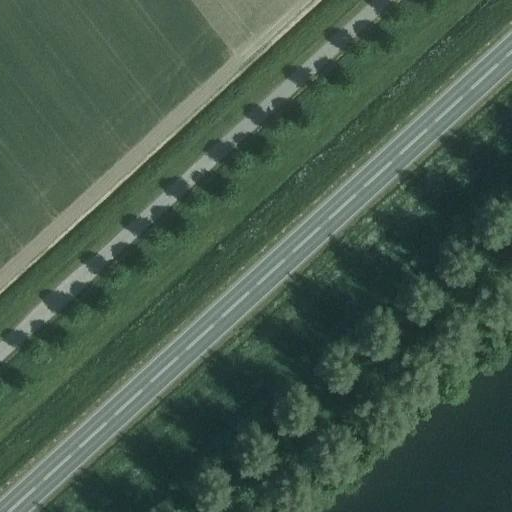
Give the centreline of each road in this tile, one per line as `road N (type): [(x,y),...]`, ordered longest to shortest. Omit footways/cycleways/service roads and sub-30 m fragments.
road 1 (trunk): [(8,511),(511,51)]
road 2 (unclassified): [(0,357),(159,223),(396,0)]
